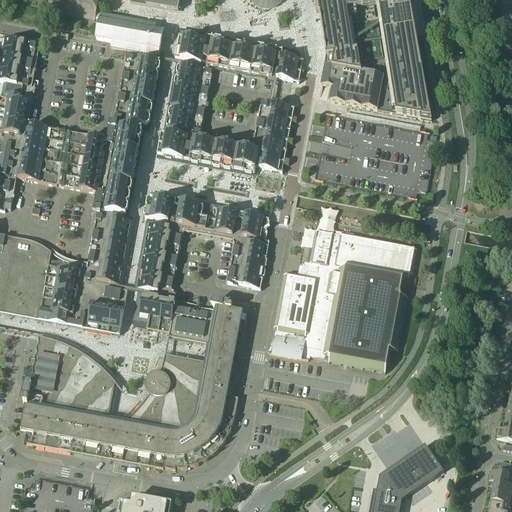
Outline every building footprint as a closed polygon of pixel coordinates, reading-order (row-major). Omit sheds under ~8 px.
[(98,0),(51,0),(49,12),(49,13),(99,23),(96,42),(112,45),(111,50),(123,53),(158,59),(163,33),(148,30),(148,27),(149,24),(127,20),(101,15),(101,16),(95,15),(98,0)] [(131,0),(130,5),(164,11),(164,12),(179,15),(181,0),(131,0)] [(281,0),(253,0),(253,2),(257,7),(262,10),(268,10),(274,8),(279,4),(281,0)] [(326,60),(318,102),(321,103),(321,104),(324,108),(327,109),(326,111),(365,118),(366,112),(431,124),(409,0),(316,0),(319,15),(326,60)] [(282,141),(284,133),(283,131),(284,130),(286,122),(285,121),(286,120),(288,111),(287,110),(284,109),(271,107),(268,106),(261,105),(255,138),(255,139),(255,140),(252,153),(249,152),(200,143),(202,130),(202,129),(202,128),(211,84),(211,82),(213,74),(207,73),(207,71),(205,70),(205,68),(213,70),(272,81),(276,81),(278,82),(293,84),(297,63),(297,62),(297,61),(296,59),(295,57),(293,56),(283,54),(283,53),(282,53),(282,54),(278,53),(278,52),(276,52),(276,53),(267,51),(267,50),(266,50),(266,51),(256,49),(256,48),(255,48),(255,49),(246,47),(245,46),(244,47),(235,45),(235,44),(234,44),(234,45),(224,43),(224,42),(223,42),(212,40),(205,39),(204,45),(196,43),(195,43),(186,41),(185,41),(184,42),(186,42),(184,52),(183,52),(182,53),(183,53),(181,62),(180,63),(181,64),(180,65),(180,67),(180,68),(179,68),(179,69),(179,74),(180,74),(179,79),(178,78),(177,78),(177,79),(176,85),(178,85),(177,89),(176,89),(175,89),(175,90),(176,90),(177,90),(176,95),(175,95),(174,100),(173,99),(173,101),(174,101),(173,110),(171,110),(171,111),(172,111),(171,116),(175,120),(174,125),(169,126),(168,131),(167,131),(167,132),(170,133),(169,137),(169,138),(167,137),(166,140),(167,141),(167,145),(165,146),(164,150),(165,152),(165,156),(163,157),(163,159),(163,160),(164,160),(164,159),(166,160),(167,159),(171,159),(172,161),(174,161),(174,162),(175,162),(175,161),(183,163),(182,163),(184,163),(195,166),(195,165),(200,166),(200,167),(202,167),(202,166),(203,166),(204,165),(208,166),(207,167),(211,168),(211,169),(212,169),(213,167),(215,168),(216,169),(217,169),(218,168),(220,169),(221,170),(222,170),(222,171),(223,171),(223,170),(226,171),(227,169),(230,169),(230,171),(233,172),(233,173),(234,173),(234,171),(244,173),(243,175),(244,175),(245,173),(254,175),(254,177),(255,177),(256,171),(265,172),(271,173),(271,174),(272,174),(272,173),(276,174),(278,168),(278,164),(277,163),(279,162),(280,154),(279,153),(280,152),(282,143),(281,142),(282,141)] [(0,144),(5,146),(7,146),(16,148),(18,148),(27,150),(29,150),(37,152),(39,152),(48,153),(48,154),(50,154),(53,153),(57,152),(60,151),(64,151),(67,135),(27,127),(34,91),(32,91),(33,79),(30,79),(36,46),(31,45),(2,40),(2,41),(1,49),(0,51),(0,52),(0,75),(2,76),(0,82),(0,83),(4,84),(4,85),(1,99),(0,98),(0,144)] [(109,126),(106,142),(71,135),(67,152),(68,152),(71,154),(74,155),(77,157),(80,159),(80,160),(81,160),(91,161),(91,162),(92,162),(99,163),(103,164),(110,165),(114,166),(115,161),(135,165),(136,164),(137,154),(138,154),(138,153),(139,143),(140,144),(140,142),(141,133),(142,133),(142,132),(147,132),(147,128),(148,128),(148,127),(148,124),(146,124),(147,121),(149,121),(149,118),(150,118),(150,117),(149,117),(151,107),(152,108),(152,106),(151,106),(152,106),(153,100),(151,99),(152,97),(153,97),(154,97),(154,96),(153,96),(153,95),(152,95),(152,92),(154,93),(154,92),(155,92),(156,87),(155,87),(155,86),(156,86),(156,85),(155,85),(157,75),(158,76),(158,74),(157,74),(159,65),(160,65),(160,64),(157,63),(152,63),(136,60),(126,58),(126,59),(126,62),(114,123),(117,123),(116,127),(109,126)] [(2,166),(1,166),(1,167),(2,167),(0,175),(0,213),(5,215),(6,212),(11,213),(17,181),(21,182),(25,183),(57,189),(60,172),(56,170),(53,169),(50,167),(48,165),(48,164),(46,164),(37,163),(37,162),(36,162),(26,161),(26,160),(25,160),(16,159),(16,158),(14,158),(5,157),(5,156),(4,156),(3,156),(3,157),(2,166)] [(118,288),(120,279),(121,277),(120,277),(122,268),(123,267),(120,266),(122,257),(124,257),(125,256),(124,256),(126,247),(127,246),(126,246),(128,236),(129,235),(128,235),(130,226),(130,224),(124,223),(125,218),(126,218),(126,217),(125,217),(127,207),(128,207),(128,206),(127,206),(128,204),(127,203),(127,199),(129,199),(129,197),(130,197),(130,196),(129,195),(130,193),(129,192),(129,189),(131,188),(131,186),(132,186),(132,185),(130,184),(129,185),(128,185),(127,186),(123,185),(123,184),(121,184),(122,183),(111,181),(112,176),(111,176),(109,176),(101,175),(101,174),(97,173),(97,174),(90,173),(90,172),(89,172),(79,170),(78,170),(75,171),(71,172),(68,173),(64,173),(60,189),(96,196),(93,212),(101,213),(100,218),(97,217),(88,267),(87,270),(84,269),(77,268),(50,263),(51,256),(50,255),(48,253),(47,252),(45,251),(43,250),(42,249),(40,248),(38,247),(36,246),(34,246),(32,245),(31,244),(29,244),(27,243),(15,241),(6,240),(5,239),(0,238),(0,315),(109,335),(111,335),(112,334),(113,333),(114,331),(120,298),(120,297),(120,296),(120,295),(119,295),(119,294),(118,294),(118,293),(119,293),(120,292),(118,292),(118,289),(119,288),(118,288)] [(141,281),(139,291),(137,290),(137,292),(138,292),(143,293),(143,294),(136,317),(136,319),(137,320),(138,321),(148,322),(147,332),(168,336),(170,336),(169,339),(169,340),(168,340),(169,340),(240,354),(246,323),(247,316),(232,314),(233,310),(227,308),(227,307),(227,305),(225,305),(215,304),(215,305),(214,305),(213,310),(215,311),(214,314),(179,307),(179,308),(214,315),(213,317),(212,317),(175,310),(176,304),(212,310),(181,304),(175,303),(170,302),(170,298),(171,298),(171,297),(172,293),(172,289),(173,287),(182,237),(182,235),(184,229),(202,232),(208,233),(236,239),(240,239),(258,243),(265,244),(265,243),(266,233),(267,233),(267,232),(268,223),(269,223),(269,221),(266,221),(265,221),(259,220),(258,219),(257,219),(256,219),(255,219),(255,217),(249,216),(248,218),(247,217),(246,217),(245,217),(244,217),(238,216),(237,216),(236,215),(235,215),(234,215),(233,215),(228,214),(227,214),(226,213),(225,213),(223,213),(217,212),(216,212),(214,211),(207,210),(204,210),(202,209),(201,211),(195,210),(194,208),(193,208),(193,207),(192,207),(183,205),(182,205),(172,204),(172,203),(171,203),(161,202),(162,201),(160,201),(155,205),(152,222),(151,221),(150,223),(150,227),(149,227),(149,228),(150,228),(151,229),(150,230),(148,238),(147,237),(147,238),(148,239),(148,242),(149,242),(149,245),(147,245),(146,248),(145,248),(145,249),(146,249),(146,252),(147,253),(147,256),(145,256),(144,259),(143,259),(143,260),(145,260),(144,263),(146,264),(146,267),(142,267),(142,269),(141,269),(141,270),(140,280),(139,280),(139,281),(141,281)] [(270,351),(268,356),(308,364),(309,360),(386,374),(389,353),(398,355),(408,301),(400,298),(402,290),(407,290),(410,277),(412,278),(417,252),(415,252),(415,250),(318,233),(318,234),(316,234),(309,275),(299,274),(296,279),(285,277),(274,331),(277,331),(275,343),(273,341),(271,347),(270,351)] [(260,291),(262,282),(263,282),(263,281),(262,281),(264,271),(265,271),(265,270),(264,270),(266,261),(267,261),(267,260),(266,259),(268,250),(269,250),(269,249),(264,248),(257,247),(235,243),(235,247),(227,286),(261,293),(261,291),(260,291)] [(31,386),(31,390),(26,389),(25,389),(22,398),(21,400),(22,401),(23,400),(25,401),(23,406),(28,407),(28,406),(32,406),(31,411),(31,412),(27,436),(24,447),(25,447),(64,453),(94,459),(101,460),(108,420),(115,386),(112,382),(112,381),(111,380),(111,379),(109,377),(106,375),(104,373),(102,370),(99,368),(97,366),(94,364),(92,362),(89,360),(87,359),(84,357),(81,355),(78,354),(75,352),(73,351),(70,349),(67,348),(64,347),(61,345),(58,344),(55,343),(52,342),(49,342),(46,341),(42,340),(39,339),(38,340),(38,341),(39,346),(37,351),(37,356),(35,361),(35,366),(33,371),(33,376),(31,381),(31,386)] [(125,429),(119,463),(157,469),(161,470),(162,470),(164,471),(164,469),(165,469),(166,470),(167,470),(168,470),(170,471),(171,471),(172,471),(174,471),(175,471),(176,471),(176,469),(177,470),(179,470),(180,471),(181,471),(182,471),(184,471),(185,472),(186,472),(188,471),(187,470),(189,470),(190,470),(191,470),(193,470),(194,469),(195,469),(197,469),(198,468),(199,468),(198,466),(199,466),(200,466),(201,465),(202,465),(204,465),(205,464),(206,464),(207,463),(209,462),(210,461),(209,460),(210,459),(211,459),(213,458),(214,458),(215,457),(216,456),(217,455),(218,454),(219,453),(217,452),(218,452),(219,451),(220,451),(221,450),(222,449),(223,448),(224,447),(225,446),(225,445),(226,444),(225,443),(226,442),(227,441),(228,440),(229,439),(229,438),(230,436),(231,435),(231,434),(232,433),(230,432),(231,431),(232,430),(232,429),(233,427),(233,426),(234,425),(234,424),(234,422),(235,421),(238,402),(231,400),(237,371),(166,358),(166,357),(165,357),(165,358),(166,358),(163,368),(163,367),(162,369),(161,372),(160,374),(159,377),(158,380),(157,383),(156,386),(154,388),(153,391),(151,393),(150,396),(148,399),(146,401),(145,403),(143,406),(141,408),(139,410),(137,413),(135,415),(133,417),(130,419),(128,421),(126,423),(126,424),(125,429)] [(511,424),(505,423),(504,432),(503,433),(511,434),(511,424)] [(498,431),(496,442),(511,444),(511,434),(503,433),(504,432),(498,431)] [(373,492),(369,511),(400,511),(402,503),(405,501),(443,475),(425,448),(388,473),(379,479),(377,493),(373,492)] [(491,473),(489,483),(494,484),(507,486),(509,476),(491,473)] [(92,511),(94,504),(87,503),(89,493),(79,491),(44,485),(36,483),(34,493),(26,491),(22,511),(92,511)] [(494,484),(492,493),(511,496),(511,490),(511,486),(507,486),(494,484)] [(511,496),(492,493),(491,502),(509,506),(511,496)] [(170,511),(171,508),(172,508),(172,507),(128,499),(128,500),(135,501),(134,509),(123,507),(121,506),(120,511),(119,511),(170,511)] [(508,511),(509,506),(491,502),(488,511),(508,511)]
